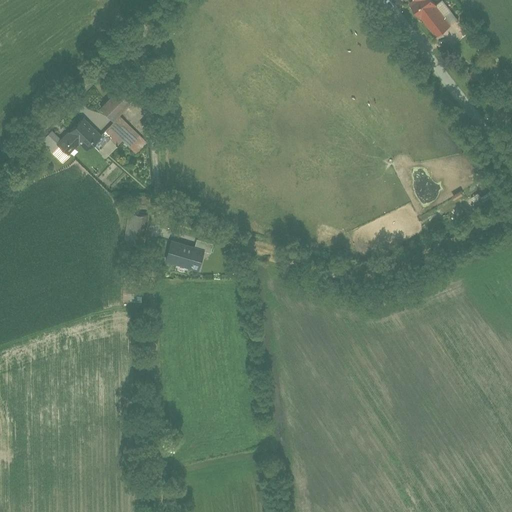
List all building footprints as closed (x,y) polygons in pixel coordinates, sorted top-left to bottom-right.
[(451,25),(431,0),(416,0),(411,4),(436,37),(451,25)] [(98,106),(112,119),(119,113),(131,100),(116,86),(98,106)] [(148,140),(119,113),(112,119),(103,129),(132,156),(148,140)] [(83,119),(69,132),(79,142),(87,150),(92,145),(98,151),(109,140),(102,134),(100,136),(83,119)] [(79,142),(69,132),(58,144),(68,153),(79,142)] [(148,216),(127,213),(124,240),(145,243),(148,216)] [(197,270),(202,249),(171,242),(166,262),(197,270)] [(124,283),(123,302),(141,302),(142,283),(124,283)]
